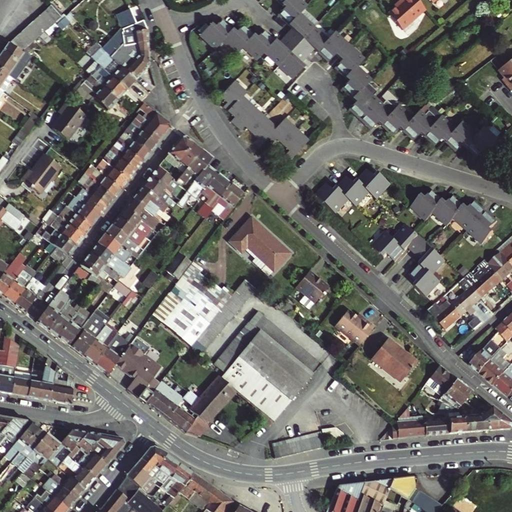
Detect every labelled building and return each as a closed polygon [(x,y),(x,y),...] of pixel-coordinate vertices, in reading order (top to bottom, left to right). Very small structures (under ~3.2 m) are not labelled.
[(300,13),(307,6),(303,1),(304,0),(286,0),(282,5),(285,8),(278,16),(289,26),(300,13)] [(424,9),(416,0),(397,0),(399,2),(387,13),(401,29),(424,9)] [(55,23),(61,17),(52,7),(46,12),(55,23)] [(140,27),(130,11),(117,16),(123,33),(122,34),(127,48),(139,44),(139,49),(139,53),(148,49),(148,41),(142,26),(140,27)] [(55,23),(46,12),(40,17),(50,28),(55,23)] [(300,13),(289,26),(292,29),(286,36),(297,46),(315,27),(300,13)] [(40,17),(35,22),(44,33),(44,32),(50,28),(40,17)] [(219,45),(234,29),(223,19),(216,26),(213,23),(202,35),(216,48),(219,45)] [(44,33),(35,22),(29,27),(39,38),(44,33)] [(244,46),(255,34),(244,24),(237,32),(234,29),(219,45),(228,54),(232,49),(237,54),(244,46)] [(39,38),(29,27),(23,32),(33,43),(39,38)] [(329,40),(315,27),(297,46),(307,56),(314,49),(317,52),(329,40)] [(258,59),(265,51),(275,40),(265,30),(258,37),(255,34),(244,46),(258,59)] [(23,32),(18,38),(27,48),(33,43),(23,32)] [(329,40),(317,52),(328,62),(335,55),(337,58),(349,46),(335,33),(329,40)] [(279,65),(297,46),(286,36),(279,43),(275,40),(265,51),(279,65)] [(18,38),(10,44),(24,54),(26,51),(25,50),(27,48),(18,38)] [(9,43),(4,50),(19,61),(24,54),(10,44),(9,43)] [(279,65),(293,78),(304,67),(301,63),(307,56),(297,46),(279,65)] [(349,46),(337,58),(341,61),(335,68),(345,77),(356,66),(363,59),(349,46)] [(148,49),(139,53),(140,56),(134,62),(130,58),(118,47),(110,55),(135,80),(147,67),(149,64),(148,49)] [(139,49),(130,58),(134,62),(140,56),(139,53),(139,49)] [(4,50),(0,56),(0,68),(10,75),(19,61),(4,50)] [(10,75),(13,77),(30,54),(26,51),(24,54),(19,61),(10,75)] [(135,80),(110,55),(106,51),(99,57),(102,60),(100,62),(102,64),(100,66),(126,90),(135,80)] [(511,58),(496,70),(502,78),(500,80),(509,92),(511,90),(511,58)] [(94,72),(91,75),(117,99),(126,90),(100,66),(98,67),(95,64),(91,69),(94,72)] [(356,66),(345,77),(348,80),(341,88),(352,98),(366,82),(369,79),(356,66)] [(10,75),(0,68),(0,90),(2,92),(13,77),(10,75)] [(117,99),(91,75),(74,92),(86,102),(92,96),(107,110),(117,99)] [(236,79),(221,95),(228,102),(224,106),(229,110),(244,95),(247,91),(236,79)] [(366,82),(352,98),(355,101),(348,108),(359,118),(376,99),(372,95),(376,91),(366,82)] [(244,95),(229,110),(235,116),(232,119),(237,124),(255,105),(244,95)] [(376,99),(359,118),(369,128),(376,121),(380,124),(394,109),(385,100),(381,104),(376,99)] [(71,103),(68,100),(59,112),(63,114),(71,103)] [(87,114),(71,103),(63,114),(53,128),(69,139),(87,114)] [(150,120),(148,123),(164,135),(169,128),(169,122),(143,103),(138,109),(150,120)] [(397,126),(400,129),(411,117),(398,104),(394,109),(380,124),(390,133),(397,126)] [(266,115),(255,105),(237,124),(242,129),(245,125),(251,131),(266,115)] [(420,134),(435,118),(426,110),(422,114),(418,110),(411,117),(400,129),(410,139),(417,132),(420,134)] [(39,118),(32,113),(22,127),(29,132),(30,130),(39,118)] [(137,115),(130,124),(156,144),(164,135),(148,123),(137,115)] [(277,126),(266,115),(251,131),(258,137),(254,140),(259,145),(268,136),(277,126)] [(438,115),(435,118),(420,134),(431,145),(438,137),(441,140),(452,128),(438,115)] [(70,138),(77,143),(93,121),(87,116),(70,138)] [(283,143),(297,127),(286,117),(277,126),(268,136),(273,141),(277,137),(283,143)] [(452,128),(441,140),(452,150),(459,142),(462,145),(473,134),(459,121),(452,128)] [(156,144),(130,124),(124,133),(149,153),(156,144)] [(19,145),(29,132),(22,127),(12,140),(19,145)] [(309,138),(297,127),(283,143),(289,149),(285,152),(291,157),(309,138)] [(487,147),(494,140),(480,127),(473,134),(462,145),(473,155),(480,148),(484,151),(487,147)] [(124,133),(116,142),(142,162),(149,153),(124,133)] [(175,160),(179,163),(176,166),(179,168),(181,164),(194,143),(187,137),(181,138),(158,167),(168,176),(172,171),(173,170),(169,167),(175,160)] [(502,147),(494,140),(487,147),(494,154),(502,147)] [(116,142),(110,150),(136,170),(142,162),(116,142)] [(9,143),(2,152),(7,156),(14,146),(9,143)] [(181,164),(187,169),(202,150),(194,143),(181,164)] [(110,150),(102,160),(128,180),(136,170),(110,150)] [(187,169),(198,177),(206,166),(212,158),(202,150),(187,169)] [(62,167),(46,155),(33,172),(31,170),(24,181),(25,182),(42,194),(62,167)] [(100,157),(92,167),(95,169),(102,160),(100,157)] [(95,169),(105,177),(121,189),(128,180),(102,160),(95,169)] [(85,172),(84,174),(98,186),(105,177),(95,169),(92,167),(91,166),(85,172)] [(203,190),(205,188),(216,174),(206,166),(198,177),(194,182),(203,190)] [(168,176),(158,167),(150,177),(174,195),(180,200),(187,191),(176,182),(168,176)] [(368,188),(376,196),(389,181),(377,171),(374,174),(366,167),(356,177),(368,188)] [(180,177),(172,171),(168,176),(176,182),(180,177)] [(98,186),(84,174),(76,184),(81,187),(91,195),(98,186)] [(216,174),(205,188),(217,197),(228,183),(216,174)] [(355,202),(368,188),(356,177),(353,181),(346,174),(336,184),(348,195),(355,202)] [(105,177),(98,186),(114,198),(121,189),(105,177)] [(174,195),(150,177),(143,186),(159,198),(169,206),(173,201),(170,199),(174,195)] [(335,210),(348,195),(336,184),(333,188),(326,181),(315,192),(335,210)] [(42,194),(25,182),(23,185),(39,198),(42,194)] [(187,191),(180,200),(189,208),(196,199),(202,192),(203,190),(194,182),(187,191)] [(243,196),(228,183),(217,197),(213,201),(214,202),(224,209),(219,216),(225,220),(243,196)] [(114,198),(98,186),(91,195),(107,207),(109,204),(114,198)] [(159,198),(143,186),(137,193),(159,211),(162,208),(155,203),(159,198)] [(107,207),(91,195),(81,187),(73,196),(83,204),(99,217),(107,207)] [(217,197),(205,188),(203,190),(202,192),(207,196),(213,201),(217,197)] [(430,209),(441,198),(430,188),(423,195),(419,192),(411,201),(408,204),(423,217),(430,209)] [(137,193),(132,200),(147,213),(150,209),(157,214),(159,211),(137,193)] [(450,215),(461,203),(450,194),(443,200),(441,198),(430,209),(443,222),(450,215)] [(73,196),(65,207),(75,215),(83,204),(73,196)] [(202,219),(214,202),(213,201),(207,196),(194,213),(202,219)] [(450,215),(464,227),(482,209),(471,199),(464,206),(461,203),(450,215)] [(132,200),(125,209),(140,221),(147,213),(132,200)] [(83,204),(75,215),(91,227),(99,217),(83,204)] [(0,223),(2,221),(13,229),(19,221),(0,206),(0,223)] [(65,207),(58,216),(84,236),(91,227),(75,215),(65,207)] [(140,221),(125,209),(119,217),(134,229),(140,221)] [(157,214),(150,209),(147,213),(153,218),(157,214)] [(482,209),(464,227),(478,240),(490,228),(487,226),(493,220),(482,209)] [(84,236),(58,216),(53,212),(45,222),(76,246),(84,236)] [(153,218),(147,213),(140,221),(147,227),(154,218),(153,218)] [(119,217),(112,225),(127,238),(134,229),(119,217)] [(251,219),(249,221),(261,232),(263,229),(251,219)] [(147,227),(140,221),(134,229),(143,236),(149,228),(147,227)] [(261,232),(249,221),(231,241),(242,251),(247,246),(255,253),(266,263),(275,271),(291,254),(263,229),(261,232)] [(391,236),(402,246),(405,243),(412,250),(422,239),(412,229),(404,221),(391,236)] [(76,246),(45,222),(41,228),(37,232),(47,239),(52,243),(57,248),(68,256),(76,246)] [(127,238),(112,225),(105,234),(120,246),(127,238)] [(383,228),(370,243),(382,254),(385,251),(392,257),(402,246),(391,236),(383,228)] [(143,236),(134,229),(127,238),(135,244),(136,244),(143,236)] [(120,246),(105,234),(98,243),(113,256),(120,246)] [(120,246),(128,253),(135,244),(127,238),(120,246)] [(422,239),(412,250),(419,257),(417,260),(428,270),(441,256),(439,254),(425,241),(422,239)] [(46,250),(52,255),(57,248),(52,243),(46,250)] [(113,256),(98,243),(90,253),(105,265),(113,256)] [(511,263),(511,244),(502,254),(511,263)] [(128,253),(120,246),(113,256),(121,262),(128,253)] [(57,248),(52,255),(63,263),(68,256),(57,248)] [(179,280),(192,263),(177,252),(173,257),(163,270),(178,281),(179,280)] [(105,265),(90,253),(81,265),(92,274),(96,277),(105,265)] [(255,253),(250,259),(262,269),(266,263),(255,253)] [(502,279),(511,270),(511,263),(502,254),(501,253),(489,263),(488,262),(486,264),(492,270),(502,279)] [(2,276),(0,277),(0,295),(1,296),(22,270),(25,267),(21,264),(26,258),(20,254),(2,276)] [(105,265),(111,270),(121,277),(128,268),(121,262),(113,256),(105,265)] [(428,270),(417,260),(407,271),(414,278),(411,281),(415,284),(423,292),(436,278),(428,270)] [(25,267),(22,270),(33,279),(37,274),(26,265),(25,267)] [(96,277),(101,281),(107,274),(111,270),(105,265),(96,277)] [(78,268),(74,273),(82,280),(87,274),(78,268)] [(22,270),(1,296),(12,304),(33,279),(22,270)] [(121,277),(111,270),(107,274),(117,282),(119,280),(121,277)] [(152,286),(160,274),(153,270),(146,282),(152,286)] [(482,297),(502,279),(492,270),(478,282),(472,287),(482,297)] [(308,274),(295,289),(314,305),(327,289),(308,274)] [(24,313),(44,287),(33,279),(12,304),(24,313)] [(179,280),(178,281),(151,316),(164,326),(181,305),(192,291),(179,280)] [(244,280),(239,286),(250,295),(255,289),(244,280)] [(101,281),(98,286),(108,294),(111,289),(101,281)] [(250,295),(239,286),(234,292),(246,301),(250,295)] [(482,297),(472,287),(468,291),(463,286),(456,292),(460,297),(451,305),(462,315),(482,297)] [(36,322),(47,330),(67,305),(72,299),(61,290),(36,322)] [(78,291),(72,299),(76,302),(82,295),(78,291)] [(131,292),(126,298),(131,301),(135,295),(131,292)] [(246,301),(234,292),(230,297),(241,306),(246,301)] [(230,297),(225,303),(237,312),(241,306),(230,297)] [(462,315),(451,305),(447,301),(444,304),(439,299),(426,310),(446,329),(462,315)] [(225,303),(220,308),(232,318),(237,312),(225,303)] [(67,305),(47,330),(57,338),(70,321),(80,309),(76,306),(73,310),(67,305)] [(198,335),(202,330),(206,325),(181,305),(164,326),(189,346),(194,340),(198,335)] [(80,309),(70,321),(80,330),(91,316),(80,308),(80,309)] [(217,312),(216,313),(228,323),(232,318),(220,308),(217,312)] [(248,323),(253,328),(262,317),(257,312),(248,323)] [(216,313),(211,319),(223,328),(228,323),(216,313)] [(336,329),(359,347),(374,328),(363,319),(361,322),(348,313),(336,329)] [(70,348),(82,357),(95,339),(105,326),(100,323),(90,336),(88,334),(98,321),(93,317),(70,348)] [(262,317),(253,328),(259,332),(268,321),(262,317)] [(211,319),(207,324),(219,334),(223,328),(211,319)] [(70,321),(57,338),(67,346),(80,330),(70,321)] [(273,326),(268,321),(259,332),(264,337),(273,326)] [(248,323),(243,329),(254,338),(259,332),(253,328),(248,323)] [(479,374),(500,351),(503,348),(501,346),(511,333),(511,331),(504,323),(499,327),(501,330),(499,332),(500,333),(470,366),(472,367),(479,374)] [(206,325),(202,330),(214,339),(219,334),(207,324),(206,325)] [(105,326),(95,339),(105,347),(115,334),(105,326)] [(273,326),(264,337),(269,341),(278,330),(273,326)] [(243,329),(239,334),(250,343),(254,338),(243,329)] [(202,330),(198,335),(210,344),(214,339),(202,330)] [(278,330),(269,341),(274,345),(283,335),(278,330)] [(241,353),(237,359),(289,401),(311,376),(306,372),(300,367),(295,363),(290,358),(284,354),(279,349),(274,345),(269,341),(264,337),(259,332),(254,338),(250,343),(246,348),(241,353)] [(0,334),(0,392),(12,394),(16,370),(20,347),(0,333),(0,334)] [(250,343),(239,334),(235,340),(246,348),(250,343)] [(210,344),(198,335),(194,340),(206,349),(210,344)] [(283,335),(274,345),(279,349),(288,339),(283,335)] [(148,385),(161,367),(145,356),(150,349),(136,338),(115,366),(134,380),(126,391),(138,399),(148,385)] [(95,339),(82,357),(92,365),(105,347),(95,339)] [(279,349),(284,354),(293,343),(288,339),(279,349)] [(416,363),(387,339),(371,359),(400,382),(416,363)] [(206,349),(194,340),(189,346),(201,356),(206,349)] [(246,348),(235,340),(231,344),(241,353),(246,348)] [(114,354),(105,347),(92,365),(106,375),(129,345),(124,341),(114,354)] [(293,343),(284,354),(290,358),(299,348),(293,343)] [(231,344),(226,350),(237,359),(241,353),(231,344)] [(470,347),(462,355),(470,363),(478,356),(470,347)] [(290,358),(295,363),(304,352),(299,348),(290,358)] [(226,350),(222,355),(233,364),(237,359),(226,350)] [(500,351),(479,374),(493,385),(509,370),(510,368),(497,358),(502,353),(500,351)] [(304,352),(295,363),(300,367),(309,356),(304,352)] [(222,355),(218,360),(229,369),(233,364),(222,355)] [(309,356),(300,367),(306,372),(315,361),(309,356)] [(289,401),(237,359),(233,364),(229,369),(224,374),(221,379),(219,378),(193,407),(190,412),(197,418),(204,426),(236,393),(258,412),(253,419),(261,426),(265,428),(289,401)] [(213,366),(224,374),(229,369),(218,360),(213,366)] [(306,372),(311,376),(320,365),(315,361),(306,372)] [(43,376),(32,374),(27,397),(50,401),(55,378),(56,374),(46,366),(43,376)] [(446,392),(455,379),(439,366),(429,379),(442,389),(446,392)] [(162,369),(161,367),(148,385),(156,390),(160,384),(154,379),(162,369)] [(27,397),(32,374),(32,373),(16,370),(12,394),(27,397)] [(511,372),(509,370),(493,385),(500,391),(508,399),(511,394),(511,372)] [(59,379),(55,378),(50,401),(70,405),(75,380),(69,374),(67,383),(59,381),(59,379)] [(429,379),(425,384),(438,394),(442,389),(429,379)] [(451,403),(462,406),(472,393),(455,379),(446,392),(441,398),(439,400),(451,403)] [(156,412),(173,391),(162,382),(160,384),(156,390),(145,404),(156,412)] [(156,390),(148,385),(138,399),(145,404),(156,390)] [(425,410),(434,399),(430,397),(421,390),(416,396),(425,410)] [(168,421),(183,399),(173,391),(156,412),(168,421)] [(463,406),(474,411),(476,408),(474,406),(479,398),(472,393),(462,406),(463,406)] [(425,410),(416,396),(411,402),(420,414),(426,412),(425,410)] [(179,409),(185,401),(183,399),(168,421),(185,434),(195,421),(179,409)] [(451,403),(446,414),(447,419),(464,417),(463,406),(462,406),(451,403)] [(487,404),(479,413),(485,416),(491,408),(487,404)] [(485,416),(479,413),(474,411),(463,406),(464,417),(466,433),(487,431),(485,416)] [(485,416),(487,431),(509,429),(511,423),(491,408),(485,416)] [(0,434),(12,419),(0,417),(0,434)] [(449,434),(466,433),(464,417),(447,419),(449,434)] [(197,418),(195,421),(185,434),(197,438),(206,428),(204,426),(197,418)] [(305,435),(312,433),(320,431),(317,418),(294,427),(296,437),(298,437),(305,435)] [(423,421),(426,436),(449,434),(447,419),(429,421),(428,418),(425,418),(425,421),(423,421)] [(12,419),(0,434),(0,445),(6,439),(14,446),(33,423),(12,419)] [(394,439),(426,436),(423,421),(400,423),(397,424),(398,431),(393,431),(394,439)] [(41,430),(33,423),(14,446),(9,452),(13,455),(14,455),(18,450),(21,453),(41,430)] [(21,453),(28,459),(48,436),(41,430),(21,453)] [(60,446),(70,455),(89,433),(73,430),(60,446)] [(320,431),(312,433),(316,449),(324,447),(320,431)] [(89,433),(70,455),(69,456),(77,463),(79,460),(83,455),(85,454),(86,455),(90,451),(96,443),(102,436),(89,433)] [(316,449),(312,433),(305,435),(308,451),(316,449)] [(308,451),(305,435),(298,437),(302,452),(308,451)] [(43,465),(48,459),(60,446),(48,436),(28,459),(33,463),(23,474),(30,480),(31,478),(35,474),(40,469),(43,465)] [(98,458),(107,465),(124,445),(123,439),(102,436),(96,443),(90,451),(94,455),(98,458)] [(296,437),(291,438),(295,454),(302,452),(298,437),(296,437)] [(291,438),(283,440),(287,456),(295,454),(291,438)] [(283,440),(277,442),(280,457),(287,456),(283,440)] [(280,457),(277,442),(269,443),(274,459),(280,457)] [(155,479),(157,477),(162,471),(157,467),(166,455),(155,448),(150,448),(135,467),(149,478),(155,479)] [(98,458),(94,455),(90,451),(86,455),(85,454),(83,455),(89,460),(85,465),(79,460),(77,463),(96,479),(107,465),(98,458)] [(6,463),(13,455),(9,452),(3,460),(6,463)] [(170,477),(180,465),(167,455),(166,455),(157,467),(162,471),(157,477),(161,479),(165,473),(170,477)] [(58,468),(70,478),(85,491),(96,479),(77,463),(69,456),(58,468)] [(52,479),(55,476),(43,465),(40,469),(52,479)] [(161,489),(171,498),(164,506),(167,508),(180,492),(194,475),(180,465),(170,477),(163,486),(161,489)] [(154,493),(144,484),(148,479),(149,478),(135,467),(126,478),(150,497),(154,493)] [(159,482),(163,486),(170,477),(165,473),(161,479),(159,482)] [(16,482),(23,488),(30,480),(23,474),(16,482)] [(47,484),(35,474),(31,478),(43,489),(47,484)] [(66,483),(56,475),(55,476),(52,479),(56,482),(77,501),(85,491),(70,478),(66,483)] [(205,511),(204,511),(226,511),(234,503),(194,475),(180,492),(205,511)] [(394,478),(390,489),(401,496),(407,501),(413,505),(418,508),(423,511),(435,511),(436,511),(439,507),(412,487),(411,477),(405,477),(394,478)] [(394,478),(374,481),(390,489),(394,478)] [(52,479),(47,484),(51,488),(56,482),(52,479)] [(118,490),(128,499),(130,501),(128,504),(137,511),(163,511),(164,511),(125,480),(122,485),(118,490)] [(380,511),(390,489),(374,481),(369,481),(365,482),(360,495),(353,511),(380,511)] [(77,501),(56,482),(51,488),(47,484),(43,489),(46,490),(54,497),(69,510),(77,501)] [(351,484),(353,494),(357,493),(360,495),(365,482),(351,484)] [(337,491),(347,496),(353,494),(351,484),(340,485),(337,491)] [(46,490),(41,496),(49,503),(54,497),(46,490)] [(118,490),(112,497),(122,506),(128,499),(118,490)] [(353,494),(347,496),(337,491),(325,511),(353,511),(360,495),(357,493),(353,494)] [(37,500),(45,507),(51,511),(67,511),(69,510),(54,497),(49,503),(41,496),(39,494),(35,498),(37,500)] [(407,501),(401,496),(398,504),(404,507),(405,505),(407,501)] [(112,497),(108,502),(118,511),(122,506),(112,497)] [(51,511),(45,507),(42,511),(33,505),(27,499),(23,504),(32,511),(51,511)] [(37,500),(33,505),(42,511),(45,507),(37,500)] [(108,502),(104,507),(109,511),(117,511),(118,511),(108,502)]
